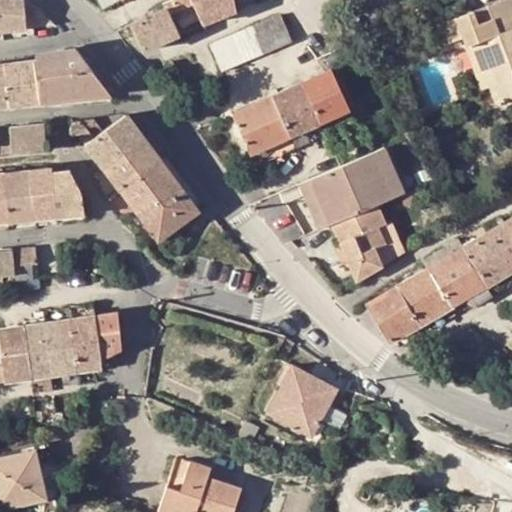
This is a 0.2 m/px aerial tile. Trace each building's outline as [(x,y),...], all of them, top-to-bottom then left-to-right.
[(37,5),(25,0),(0,0),(0,29),(25,27),(55,23),(37,5)] [(165,0),(165,1),(167,6),(180,34),(205,24),(236,9),(233,0),(165,0)] [(467,47),(474,44),(490,86),(497,104),(511,98),(511,0),(490,8),(494,18),(480,23),(477,13),(438,27),(445,46),(465,40),(467,47)] [(145,51),(180,34),(167,6),(131,23),(145,51)] [(494,18),(490,8),(477,13),(480,23),(494,18)] [(278,47),(292,41),(284,21),(281,15),(267,21),(278,47)] [(264,53),(278,47),(267,21),(252,27),(264,53)] [(252,27),(239,32),(225,38),(211,44),(222,71),(236,65),(250,59),(264,53),(252,27)] [(467,47),(482,89),(490,86),(474,44),(467,47)] [(35,58),(37,76),(40,101),(112,94),(76,47),(34,53),(35,58)] [(37,76),(35,58),(4,62),(6,81),(37,76)] [(158,73),(176,95),(191,84),(172,61),(158,73)] [(0,104),(8,104),(6,81),(4,62),(0,62),(0,104)] [(350,108),(332,68),(327,70),(302,82),(320,122),(350,108)] [(37,76),(6,81),(8,104),(40,101),(37,76)] [(278,92),(272,95),(291,135),(320,122),(302,82),(278,92)] [(291,135),(272,95),(233,113),(252,153),(291,135)] [(401,124),(409,136),(413,144),(432,131),(420,111),(401,124)] [(143,136),(126,114),(104,130),(94,116),(72,133),(76,141),(81,137),(102,165),(143,136)] [(10,125),(13,151),(25,149),(46,147),(43,122),(10,125)] [(0,151),(1,152),(13,151),(10,125),(0,125),(0,151)] [(102,165),(119,188),(159,157),(143,136),(102,165)] [(375,150),(395,196),(404,192),(385,146),(375,150)] [(310,178),(329,224),(331,223),(377,203),(395,196),(375,150),(340,166),(310,178)] [(119,188),(140,215),(180,185),(159,157),(119,188)] [(57,215),(52,169),(51,166),(27,168),(32,218),(57,215)] [(69,167),(52,169),(57,215),(84,213),(82,191),(69,167)] [(9,220),(32,218),(27,168),(3,170),(9,220)] [(0,220),(9,220),(3,170),(0,170),(0,220)] [(329,224),(310,178),(300,182),(320,228),(329,224)] [(198,208),(180,185),(140,215),(158,240),(198,208)] [(386,223),(377,203),(331,223),(357,280),(382,265),(375,247),(385,242),(378,226),(386,223)] [(499,224),(488,231),(511,270),(511,269),(511,216),(504,221),(499,224)] [(487,285),(511,270),(488,231),(470,242),(466,244),(464,245),(487,285)] [(38,262),(35,243),(10,246),(13,263),(14,272),(16,279),(18,279),(34,277),(33,262),(38,262)] [(454,304),(467,297),(487,285),(464,245),(431,265),(454,304)] [(13,263),(10,246),(0,247),(0,274),(14,272),(13,263)] [(450,307),(454,304),(431,265),(397,285),(421,324),(450,307)] [(492,292),(511,280),(511,270),(487,285),(492,292)] [(390,340),(394,341),(421,324),(397,285),(368,303),(390,340)] [(492,292),(487,285),(467,297),(472,305),(492,292)] [(93,301),(68,306),(69,317),(77,369),(102,365),(101,357),(95,313),(93,301)] [(69,317),(68,306),(43,310),(44,321),(52,372),(77,369),(69,317)] [(116,309),(95,313),(101,357),(121,346),(116,309)] [(32,376),(52,372),(44,321),(25,325),(32,376)] [(0,380),(32,376),(25,325),(0,328),(0,380)] [(311,434),(320,418),(327,404),(336,388),(293,365),(268,411),(311,434)] [(327,404),(320,418),(340,428),(346,413),(327,404)] [(243,421),(238,433),(253,439),(258,428),(243,421)] [(0,506),(44,497),(38,468),(52,465),(48,446),(0,456),(0,506)] [(180,488),(167,484),(158,508),(157,511),(159,511),(232,511),(241,487),(207,476),(210,467),(189,460),(180,488)]
